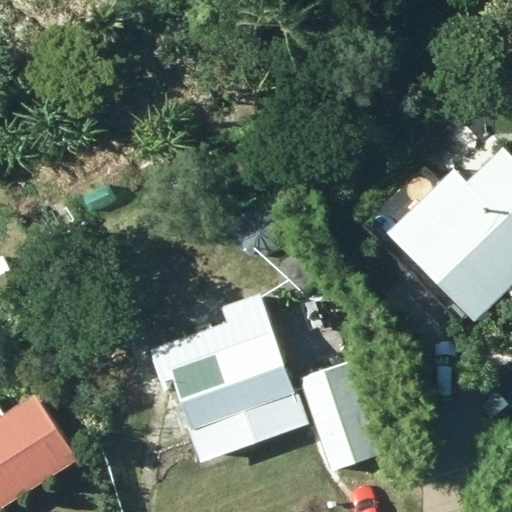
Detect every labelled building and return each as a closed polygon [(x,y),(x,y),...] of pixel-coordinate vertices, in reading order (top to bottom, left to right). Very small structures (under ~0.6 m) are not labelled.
[(211,88),(178,104),(191,129),(223,112),(211,88)] [(511,157),(502,148),(467,184),(454,171),(388,237),(478,325),(508,295),(511,298),(511,157)] [(422,346),(452,317),(408,270),(377,299),(422,346)] [(172,383),(204,465),(309,425),(260,295),(223,309),(228,324),(151,353),(164,386),(172,383)] [(301,382),(332,472),(383,454),(350,365),(301,382)] [(0,511),(80,461),(39,395),(0,419),(0,511)]
